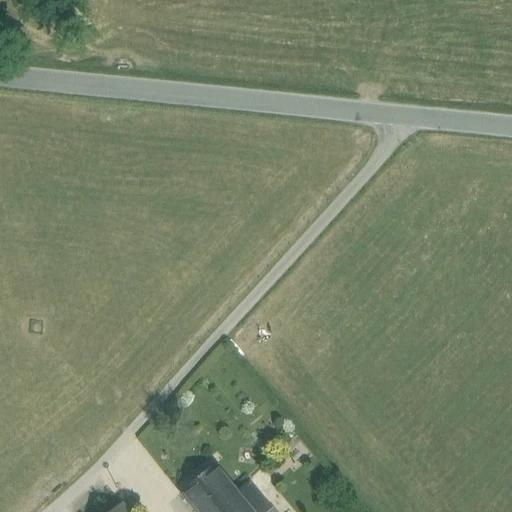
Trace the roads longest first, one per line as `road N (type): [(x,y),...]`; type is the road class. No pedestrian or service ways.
road 1 (track): [(56,511),(324,234),(411,118)]
road 2 (residential): [(0,79),(511,129)]
